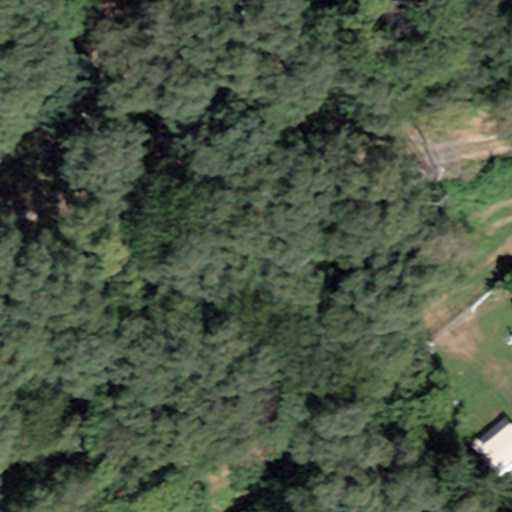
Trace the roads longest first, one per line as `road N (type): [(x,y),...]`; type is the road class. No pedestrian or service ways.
road 1 (track): [(0,234),(157,187),(511,137)]
road 2 (track): [(162,0),(106,34),(106,67),(144,86),(511,128)]
road 3 (track): [(132,511),(256,439),(511,253)]
